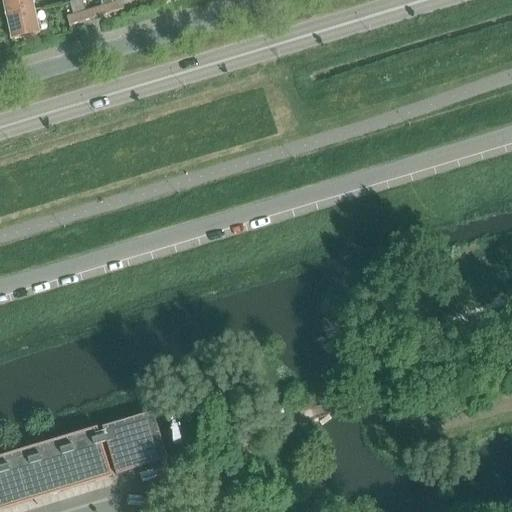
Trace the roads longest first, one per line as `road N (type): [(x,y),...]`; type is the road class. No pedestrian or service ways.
road 1 (residential): [(0,288),(511,133)]
road 2 (tertiary): [(0,128),(425,0)]
road 3 (tertiary): [(273,0),(0,81)]
